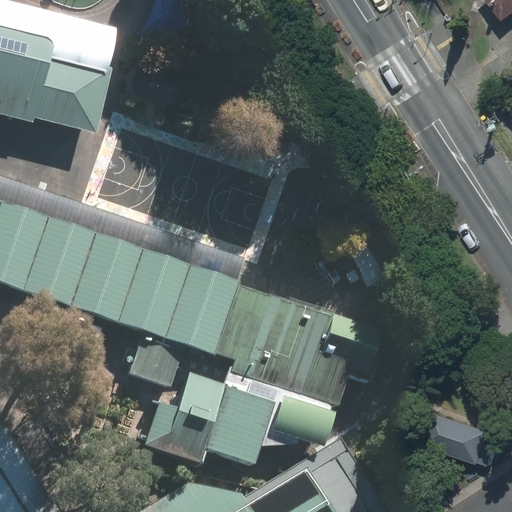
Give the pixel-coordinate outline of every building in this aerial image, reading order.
[(112,25),(8,0),(0,0),(0,113),(27,120),(29,115),(91,131),(107,67),(102,65),(112,25)] [(511,0),(492,0),(511,22),(511,21),(511,0)] [(370,328),(0,190),(0,287),(338,413),(370,328)] [(87,321),(48,306),(37,335),(76,350),(87,321)] [(182,357),(140,341),(128,373),(170,388),(182,357)] [(272,395),(226,378),(201,444),(247,462),(272,395)] [(330,415),(277,395),(264,430),(317,450),(330,415)] [(429,411),(418,445),(475,465),(487,430),(429,411)] [(62,511),(0,415),(0,511),(62,511)] [(180,483),(135,511),(381,511),(339,443),(293,472),(239,504),(234,493),(180,483)]
